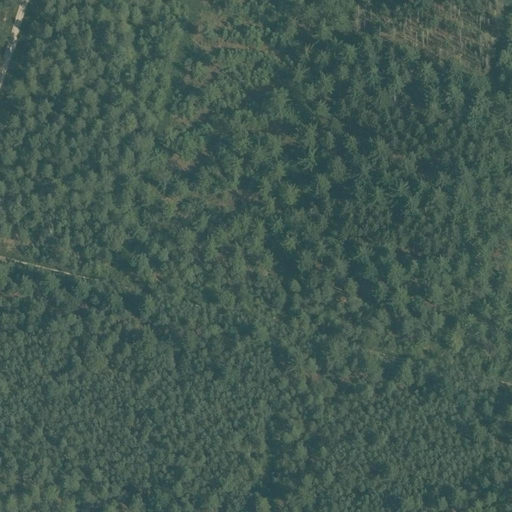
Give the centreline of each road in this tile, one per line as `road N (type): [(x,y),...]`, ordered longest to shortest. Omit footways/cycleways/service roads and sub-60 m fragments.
road 1 (track): [(0,264),(511,389)]
road 2 (track): [(506,0),(426,369)]
